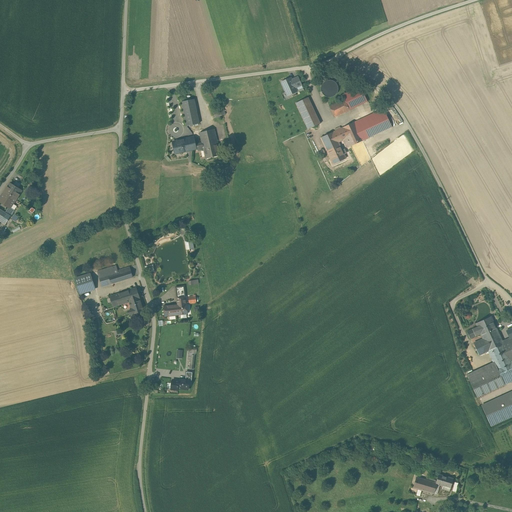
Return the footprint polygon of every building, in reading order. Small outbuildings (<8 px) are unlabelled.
[(297,91),(291,78),(281,82),(288,96),(297,91)] [(322,90),(323,93),(326,95),(329,96),(333,96),(336,94),(338,91),(339,88),(338,85),(337,82),(334,80),(331,79),(327,79),(324,81),(322,84),(321,87),(322,90)] [(343,98),(349,110),(367,102),(360,86),(342,95),(343,98)] [(320,124),(315,112),(308,97),(296,103),(308,129),(320,124)] [(343,98),(329,105),(335,117),(349,110),(343,98)] [(194,99),(182,102),(187,126),(199,124),(194,99)] [(223,105),(213,109),(216,117),(226,114),(223,105)] [(383,108),(355,122),(363,140),(362,141),(392,127),(383,108)] [(355,122),(339,130),(343,140),(347,148),(362,141),(363,140),(355,122)] [(214,129),(200,132),(202,142),(203,147),(204,151),(206,159),(220,156),(214,129)] [(339,130),(335,131),(333,132),(338,142),(343,140),(339,130)] [(333,132),(321,138),(333,164),(346,158),(344,154),(342,150),(338,142),(333,132)] [(176,154),(203,147),(202,142),(195,144),(193,137),(173,142),(176,154)] [(22,191),(10,183),(0,198),(0,202),(5,205),(11,209),(14,211),(17,206),(13,204),(22,191)] [(8,214),(0,209),(0,221),(5,224),(10,216),(8,214)] [(152,264),(145,265),(146,273),(153,271),(152,264)] [(129,267),(99,277),(102,287),(103,287),(103,286),(111,284),(132,277),(129,267)] [(75,278),(80,294),(95,289),(90,274),(75,278)] [(184,286),(175,287),(175,288),(177,298),(176,298),(177,298),(185,297),(184,287),(184,286)] [(136,288),(125,291),(125,292),(129,302),(131,310),(133,313),(133,314),(144,310),(136,288)] [(125,292),(110,297),(113,307),(129,302),(125,292)] [(185,297),(177,298),(177,304),(164,306),(165,316),(179,315),(187,314),(185,297)] [(491,318),(490,319),(478,325),(478,324),(477,325),(477,326),(478,327),(481,333),(483,339),(485,342),(499,336),(491,318)] [(478,327),(467,332),(470,338),(481,333),(478,327)] [(502,342),(499,336),(485,342),(483,339),(474,343),(479,355),(489,350),(492,349),(500,366),(511,361),(502,342)] [(511,343),(510,338),(506,340),(502,342),(511,361),(511,360),(511,343)] [(196,350),(188,349),(187,359),(191,360),(191,355),(193,355),(193,352),(196,352),(196,350)] [(511,360),(511,361),(500,366),(497,368),(502,380),(511,375),(511,360)] [(477,397),(504,385),(502,380),(497,368),(494,362),(467,374),(477,397)] [(511,375),(502,380),(504,385),(505,384),(511,381),(511,375)] [(186,380),(179,379),(179,381),(178,388),(188,389),(189,380),(186,380)] [(511,416),(511,391),(481,406),(491,426),(511,416)] [(443,475),(438,474),(436,483),(417,478),(414,488),(437,494),(440,483),(443,475)] [(454,478),(443,475),(440,483),(452,487),(453,481),(454,478)]
